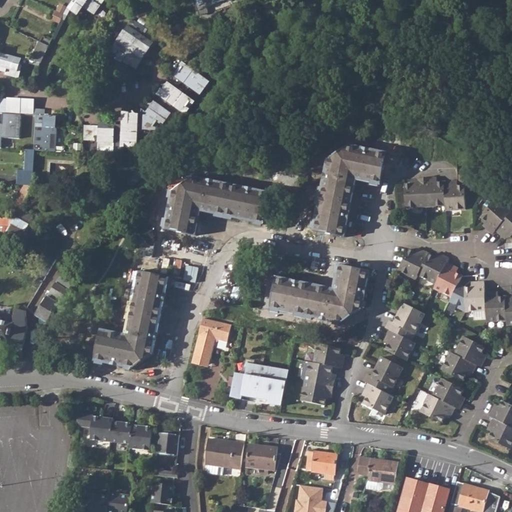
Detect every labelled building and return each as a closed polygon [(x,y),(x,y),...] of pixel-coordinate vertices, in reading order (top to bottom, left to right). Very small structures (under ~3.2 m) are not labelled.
[(103,0),(69,0),(66,8),(73,13),(75,9),(79,12),(83,7),(94,15),(103,0)] [(66,8),(58,5),(55,10),(63,14),(66,8)] [(59,23),(63,14),(55,10),(51,19),(59,23)] [(127,25),(109,51),(116,56),(114,59),(121,63),(121,62),(128,65),(129,64),(135,69),(153,43),(127,25)] [(30,60),(40,63),(43,57),(48,46),(39,41),(30,60)] [(0,52),(0,70),(5,72),(5,74),(19,78),(22,65),(20,64),(21,58),(0,52)] [(182,62),(173,75),(200,95),(210,82),(182,62)] [(166,84),(164,85),(164,88),(158,95),(169,103),(165,109),(154,102),(150,105),(150,107),(146,113),(148,114),(146,116),(144,116),(143,130),(152,130),(156,130),(161,123),(163,124),(171,114),(175,117),(180,111),(186,115),(195,102),(168,82),(166,84)] [(34,101),(0,98),(0,111),(33,114),(34,101)] [(36,109),(36,115),(33,150),(48,151),(55,151),(55,146),(56,119),(54,116),(44,116),(45,110),(36,109)] [(0,147),(2,148),(3,137),(20,138),(22,114),(4,112),(3,123),(0,122),(0,147)] [(121,147),(137,148),(137,137),(138,130),(138,115),(138,114),(135,114),(134,113),(132,114),(122,114),(122,127),(115,126),(115,124),(99,122),(99,126),(97,154),(113,155),(114,141),(121,142),(121,147)] [(95,137),(98,137),(99,126),(84,125),(83,140),(95,141),(95,137)] [(314,228),(344,234),(356,177),(380,182),(386,152),(350,145),(328,159),(314,228)] [(31,186),(33,150),(25,149),(24,177),(17,176),(16,185),(23,185),(31,186)] [(165,227),(195,233),(200,213),(200,210),(263,223),(270,192),(194,176),(172,191),(165,227)] [(404,207),(425,206),(424,178),(415,179),(415,182),(403,183),(404,207)] [(425,206),(444,204),(443,181),(432,181),(431,178),(424,178),(425,206)] [(451,181),(443,181),(444,204),(445,209),(465,208),(463,184),(451,185),(451,181)] [(31,186),(23,185),(18,195),(25,196),(31,186)] [(120,193),(128,199),(131,194),(132,192),(124,187),(120,193)] [(492,233),(495,229),(511,212),(496,198),(480,216),(489,224),(486,227),(492,233)] [(28,226),(32,214),(19,209),(15,221),(28,226)] [(511,210),(511,212),(495,229),(501,234),(504,231),(511,238),(511,210)] [(6,232),(22,240),(25,235),(9,226),(6,232)] [(90,237),(99,242),(104,234),(96,228),(90,237)] [(33,247),(55,260),(59,252),(37,239),(33,247)] [(415,277),(417,273),(428,252),(421,249),(419,253),(408,248),(398,268),(415,277)] [(417,273),(435,282),(446,262),(448,258),(441,254),(438,258),(428,252),(417,273)] [(453,265),(446,262),(435,282),(433,287),(451,296),(461,275),(451,270),(453,265)] [(270,308),(339,322),(361,306),(369,271),(339,264),(334,289),(277,277),(270,308)] [(66,266),(49,293),(61,301),(78,274),(66,266)] [(94,360),(131,368),(153,354),(168,278),(137,272),(125,335),(100,330),(94,360)] [(465,310),(486,309),(485,292),(484,282),(475,282),(476,286),(464,287),(465,310)] [(487,320),(506,320),(504,296),(493,296),(493,292),(485,292),(486,309),(487,320)] [(49,293),(47,297),(59,304),(61,301),(49,293)] [(408,295),(404,302),(417,309),(420,302),(408,295)] [(35,325),(41,330),(59,304),(47,297),(42,306),(36,315),(37,316),(40,318),(37,323),(35,325)] [(386,327),(390,329),(411,340),(424,313),(417,309),(404,302),(394,322),(390,319),(386,327)] [(33,313),(36,315),(42,306),(39,304),(33,313)] [(0,340),(23,345),(27,326),(26,326),(26,310),(15,308),(10,323),(0,320),(0,340)] [(203,318),(193,355),(210,359),(214,343),(213,341),(217,338),(218,340),(227,343),(232,325),(203,318)] [(415,342),(411,340),(390,329),(387,336),(391,338),(386,349),(406,360),(415,342)] [(464,335),(455,353),(475,364),(480,366),(484,359),(480,357),(485,346),(464,335)] [(318,343),(314,363),(333,366),(342,368),(343,360),(338,359),(341,348),(318,343)] [(472,371),(475,364),(455,353),(451,351),(441,370),(463,381),(468,369),(472,371)] [(191,363),(207,368),(209,363),(210,359),(193,355),(191,363)] [(364,381),(368,383),(389,394),(402,367),(382,356),(372,376),(368,374),(364,381)] [(309,361),(305,381),(333,386),(335,378),(331,377),(333,366),(314,363),(309,361)] [(235,373),(234,380),(233,383),(232,389),(230,398),(242,401),(259,403),(259,399),(263,399),(284,402),(290,370),(247,363),(245,375),(235,373)] [(442,378),(433,396),(454,407),(458,409),(462,401),(458,399),(463,389),(442,378)] [(332,394),(333,386),(305,381),(301,401),(325,405),(327,393),(332,394)] [(393,396),(389,394),(368,383),(364,390),(369,392),(363,403),(384,414),(393,396)] [(451,413),(454,407),(433,396),(429,394),(420,411),(441,422),(447,411),(451,413)] [(489,416),(493,418),(511,428),(511,405),(502,400),(497,411),(492,409),(489,416)] [(79,425),(87,425),(89,412),(81,411),(79,425)] [(93,437),(112,440),(115,419),(115,417),(95,414),(96,413),(89,412),(87,425),(94,426),(93,437)] [(511,443),(511,428),(493,418),(489,426),(493,427),(488,438),(509,449),(511,443)] [(112,440),(132,442),(135,423),(135,421),(115,419),(112,440)] [(132,445),(152,447),(154,425),(135,423),(132,442),(132,445)] [(159,451),(179,454),(181,433),(169,432),(169,429),(161,428),(159,451)] [(205,463),(242,468),(245,444),(208,439),(205,463)] [(259,472),(268,473),(268,469),(281,471),(283,448),(250,444),(247,467),(259,469),(259,472)] [(325,478),(333,479),(334,474),(335,475),(337,454),(308,451),(307,470),(326,473),(325,478)] [(358,464),(357,473),(369,475),(371,459),(361,457),(360,464),(358,464)] [(397,462),(371,459),(369,475),(368,480),(366,488),(379,489),(381,488),(382,482),(395,484),(397,462)] [(398,511),(444,511),(450,490),(433,485),(408,478),(398,511)] [(152,502),(173,504),(175,485),(154,482),(152,502)] [(449,511),(460,511),(462,507),(482,511),(496,511),(501,496),(489,491),(458,482),(449,511)] [(112,496),(110,511),(129,511),(132,492),(112,490),(112,496)] [(109,511),(110,511),(112,496),(91,493),(88,511),(109,511)]
